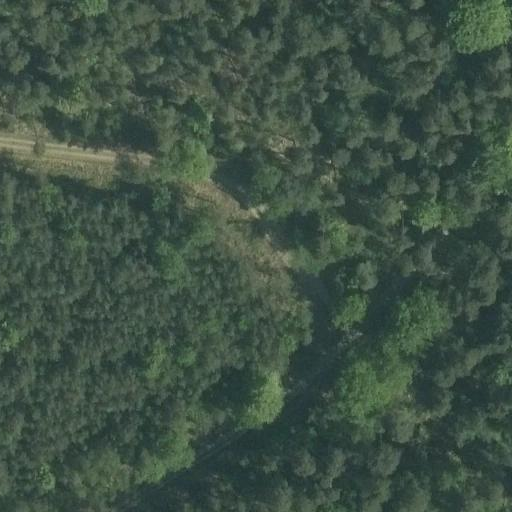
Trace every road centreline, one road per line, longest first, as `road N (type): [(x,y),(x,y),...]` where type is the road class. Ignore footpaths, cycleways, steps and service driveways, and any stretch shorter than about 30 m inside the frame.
road 1 (track): [(511,144),(338,351),(293,392),(113,511)]
road 2 (track): [(360,326),(326,300),(237,193),(194,171),(0,143)]
